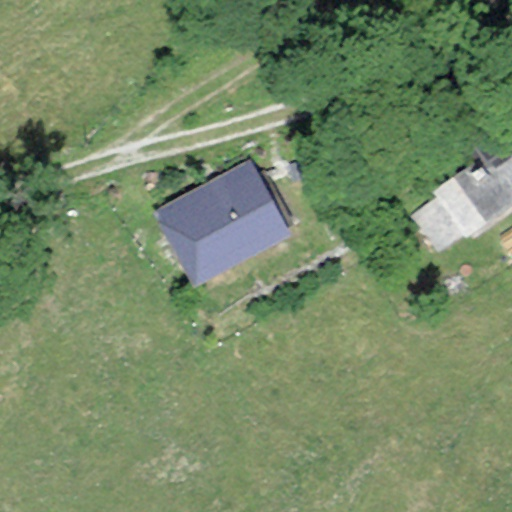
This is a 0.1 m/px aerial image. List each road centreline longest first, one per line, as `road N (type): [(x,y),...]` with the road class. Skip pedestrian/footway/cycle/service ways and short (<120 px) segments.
road 1 (track): [(511,28),(277,117),(0,193)]
road 2 (track): [(64,179),(355,0)]
